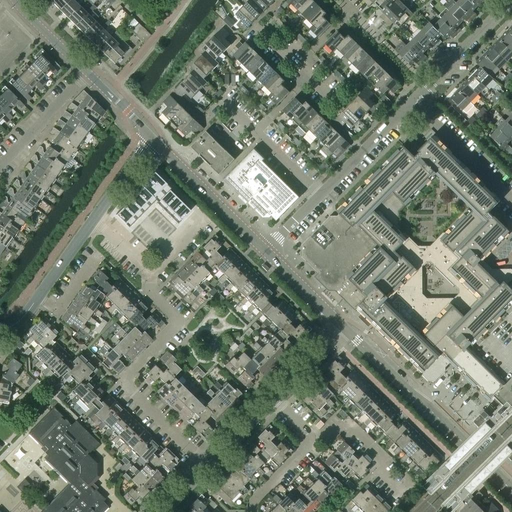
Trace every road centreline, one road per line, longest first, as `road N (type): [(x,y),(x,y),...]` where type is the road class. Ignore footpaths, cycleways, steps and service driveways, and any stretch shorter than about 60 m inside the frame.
road 1 (residential): [(206,465),(119,381),(181,319),(153,294),(150,272)]
road 2 (tertiary): [(511,489),(343,329)]
road 3 (tertiary): [(264,251),(152,139)]
road 4 (residential): [(414,102),(511,1)]
road 5 (residential): [(511,198),(414,102)]
road 6 (residential): [(319,195),(414,102)]
road 7 (residential): [(0,168),(87,75)]
road 8 (residential): [(402,492),(348,425),(332,424),(314,441)]
